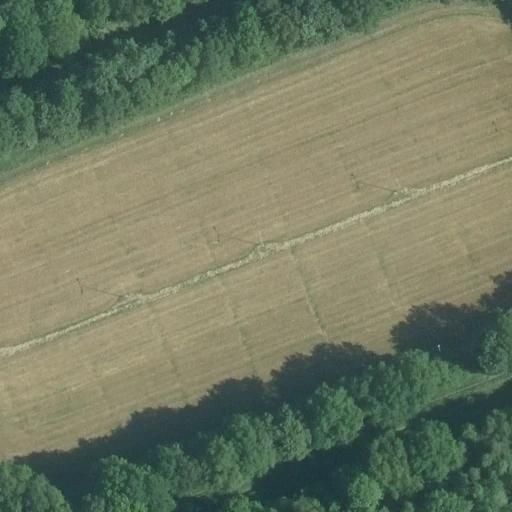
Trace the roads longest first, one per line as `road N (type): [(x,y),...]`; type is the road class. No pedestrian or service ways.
road 1 (track): [(161,511),(511,376)]
road 2 (track): [(237,511),(511,404)]
road 3 (unclassified): [(0,97),(253,0)]
